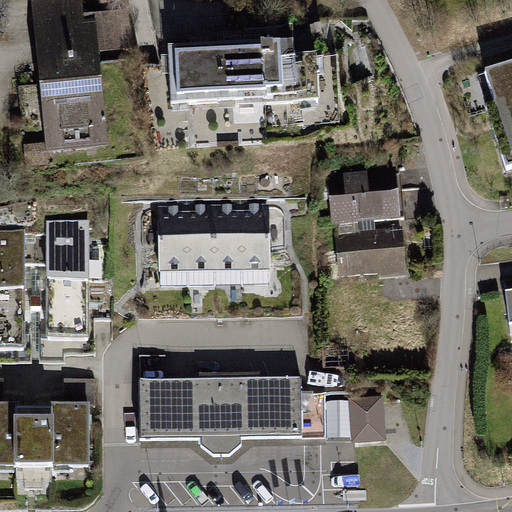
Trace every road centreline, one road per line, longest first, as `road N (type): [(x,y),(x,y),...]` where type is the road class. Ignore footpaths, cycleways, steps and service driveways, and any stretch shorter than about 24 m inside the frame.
road 1 (residential): [(462,230),(433,511)]
road 2 (residential): [(374,0),(412,73),(462,230)]
